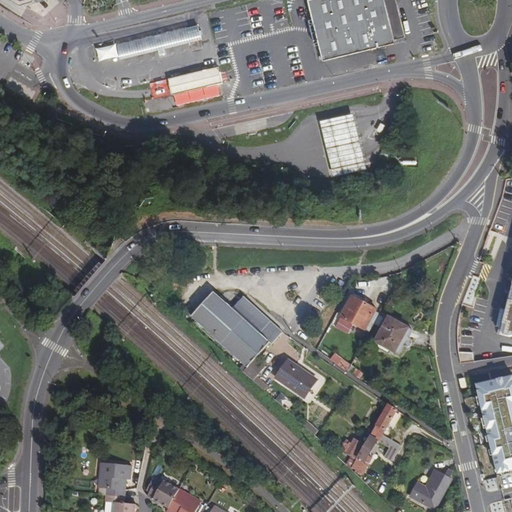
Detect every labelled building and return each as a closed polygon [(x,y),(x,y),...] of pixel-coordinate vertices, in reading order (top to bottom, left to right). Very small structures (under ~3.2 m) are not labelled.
[(315,0),(329,55),(401,37),(399,28),(410,26),(404,0),(315,0)] [(120,56),(202,36),(198,23),(117,43),(120,56)] [(99,59),(118,55),(116,43),(96,47),(99,59)] [(220,68),(170,79),(174,95),(223,83),(220,68)] [(363,155),(354,115),(320,122),(329,162),(333,180),(367,172),(363,155)] [(511,336),(511,289),(500,335),(509,337),(511,336)] [(191,317),(246,368),(254,360),(269,344),(271,345),(282,333),(282,331),(278,327),(262,313),(244,296),(242,298),(238,302),(233,308),(224,300),(226,298),(221,294),(219,296),(215,292),(191,317)] [(340,318),(365,331),(377,309),(351,296),(340,318)] [(410,328),(389,317),(375,343),(400,355),(405,347),(408,347),(411,345),(412,342),(411,339),(410,338),(413,331),(410,329),(410,328)] [(328,353),(340,360),(346,351),(334,344),(328,353)] [(454,358),(456,364),(469,362),(468,353),(454,352),(454,358)] [(246,368),(243,371),(253,380),(255,378),(264,368),(254,360),(246,368)] [(316,382),(288,363),(276,380),(304,400),(316,382)] [(489,371),(475,375),(496,464),(510,461),(510,459),(511,458),(511,369),(511,366),(495,370),(495,372),(489,373),(489,371)] [(352,375),(360,380),(364,374),(356,369),(352,375)] [(255,378),(253,380),(264,390),(266,388),(255,378)] [(350,468),(355,472),(360,475),(361,473),(363,474),(369,464),(366,462),(372,453),(377,444),(379,441),(389,448),(384,457),(392,461),(401,447),(383,435),(397,411),(388,405),(365,445),(350,468)] [(309,422),(305,427),(312,434),(316,429),(309,422)] [(346,464),(350,468),(365,445),(354,439),(351,443),(349,442),(350,441),(347,439),(340,448),(351,455),(346,464)] [(377,444),(372,453),(375,455),(380,446),(377,444)] [(110,496),(125,498),(127,482),(133,483),(134,467),(104,464),(102,489),(110,490),(110,496)] [(411,495),(435,510),(453,479),(450,478),(454,472),(450,469),(446,476),(437,470),(427,486),(418,482),(411,495)] [(149,495),(171,507),(181,489),(165,480),(163,483),(158,480),(149,495)] [(196,511),(202,502),(181,489),(171,507),(169,511),(171,511),(196,511)] [(115,511),(136,511),(137,506),(125,504),(125,498),(110,496),(109,502),(117,503),(115,511)]
